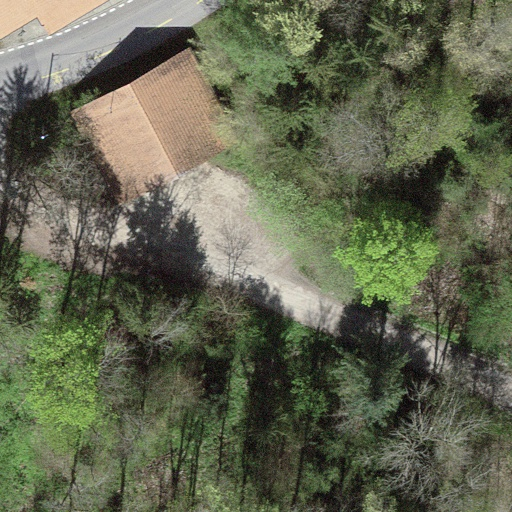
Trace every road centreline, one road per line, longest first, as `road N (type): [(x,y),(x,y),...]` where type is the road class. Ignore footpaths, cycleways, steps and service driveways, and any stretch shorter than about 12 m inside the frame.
road 1 (track): [(0,172),(511,394)]
road 2 (tertiary): [(173,0),(89,52),(0,86)]
